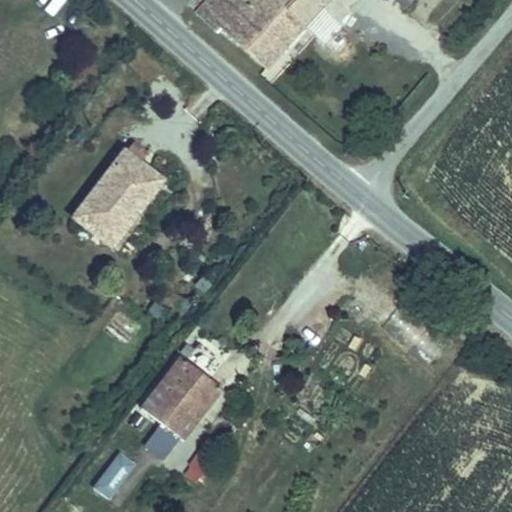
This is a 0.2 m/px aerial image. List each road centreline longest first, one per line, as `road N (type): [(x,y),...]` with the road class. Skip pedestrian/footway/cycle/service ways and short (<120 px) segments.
road 1 (tertiary): [(140,0),(358,194)]
road 2 (unclassified): [(358,194),(511,9)]
road 3 (tertiary): [(358,194),(511,319)]
